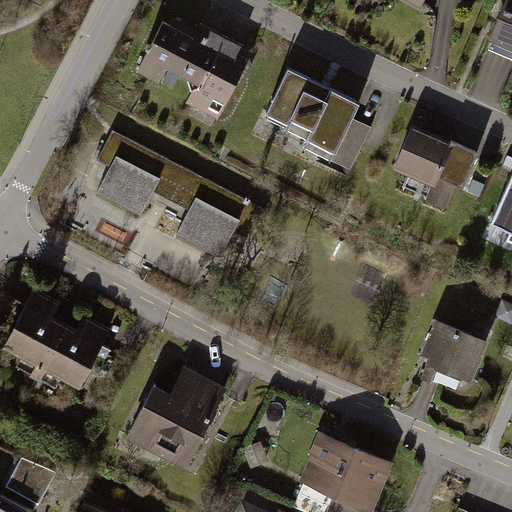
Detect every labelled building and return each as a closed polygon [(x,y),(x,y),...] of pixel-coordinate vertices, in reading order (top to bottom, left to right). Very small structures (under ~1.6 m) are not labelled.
[(511,0),(504,0),(488,38),(511,48),(511,0)] [(198,81),(223,32),(202,21),(198,28),(176,16),(173,23),(165,19),(138,71),(160,82),(168,66),(198,81)] [(255,48),(223,32),(198,81),(187,102),(219,118),(255,48)] [(363,100),(291,65),(269,111),(291,122),(294,115),(315,125),(310,135),(337,148),(332,159),(352,169),(372,126),(361,121),(355,118),(363,100)] [(478,152),(413,122),(392,168),(432,185),(426,199),(446,208),(457,184),(463,186),(478,152)] [(263,207),(113,129),(97,160),(110,165),(97,192),(140,215),(153,189),(165,195),(189,208),(176,233),(221,256),(233,231),(247,238),(263,207)] [(511,240),(511,171),(490,221),(510,230),(507,238),(511,240)] [(60,297),(32,283),(26,294),(0,345),(0,348),(77,388),(105,334),(109,325),(84,312),(78,324),(52,311),(60,297)] [(489,340),(435,318),(421,353),(428,356),(425,362),(427,363),(421,377),(431,381),(436,370),(461,380),(462,378),(472,382),(489,340)] [(207,374),(184,363),(171,389),(153,380),(128,434),(185,461),(223,382),(207,374)] [(396,460),(320,429),(310,453),(312,454),(302,478),(372,508),(375,502),(378,503),(396,460)] [(22,453),(6,483),(39,499),(55,468),(22,453)] [(32,511),(34,509),(0,490),(0,511),(32,511)] [(122,511),(86,496),(79,511),(139,511),(124,505),(123,508),(122,511)]
